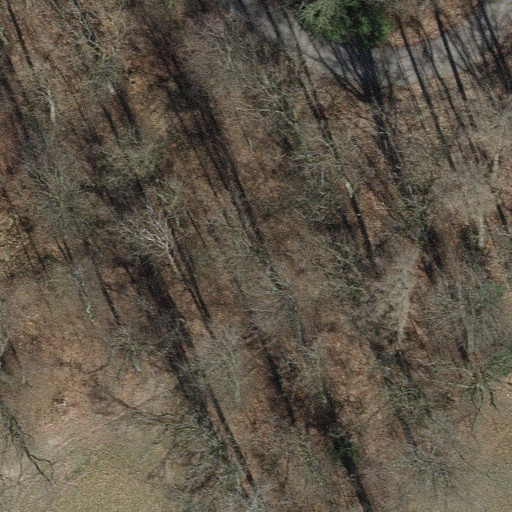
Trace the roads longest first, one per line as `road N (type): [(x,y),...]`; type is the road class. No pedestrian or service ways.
road 1 (track): [(0,474),(369,248),(473,140),(477,39)]
road 2 (track): [(496,0),(477,39),(391,68),(290,40),(243,0)]
road 3 (track): [(188,511),(141,392)]
